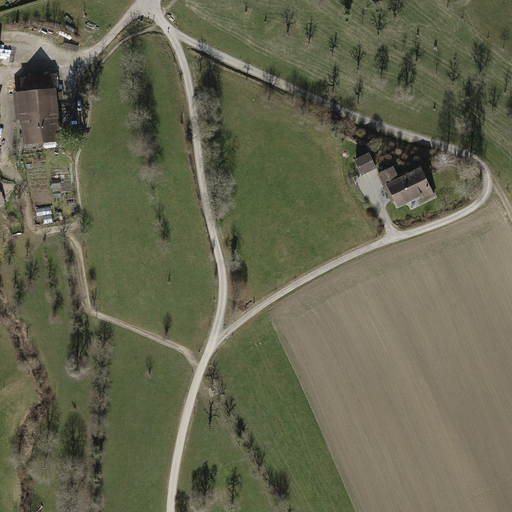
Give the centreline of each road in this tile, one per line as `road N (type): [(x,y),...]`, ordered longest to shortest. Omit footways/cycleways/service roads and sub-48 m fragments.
road 1 (track): [(171,511),(188,408),(225,302),(189,82),(169,30)]
road 2 (track): [(489,174),(452,148),(380,128),(169,30)]
road 3 (track): [(208,350),(261,303),(336,261),(474,207),(489,174)]
